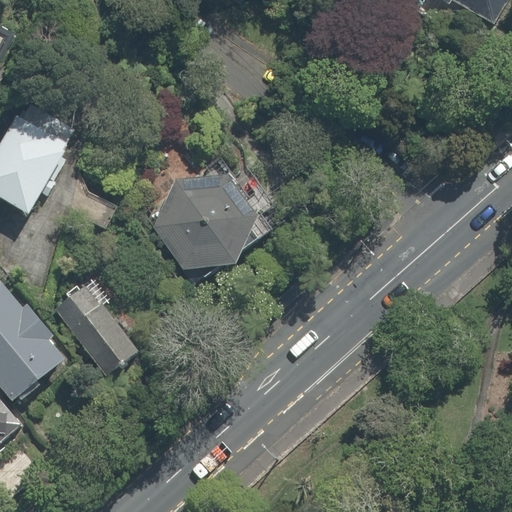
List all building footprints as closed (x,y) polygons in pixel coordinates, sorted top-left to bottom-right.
[(508,0),(454,0),(491,26),(508,0)] [(0,202),(29,220),(77,137),(23,106),(0,145),(0,202)] [(238,179),(185,182),(161,229),(190,273),(243,271),(267,223),(238,179)] [(0,274),(0,394),(9,408),(66,367),(0,274)] [(89,288),(58,311),(110,384),(142,361),(89,288)] [(0,445),(21,430),(0,401),(0,445)]
